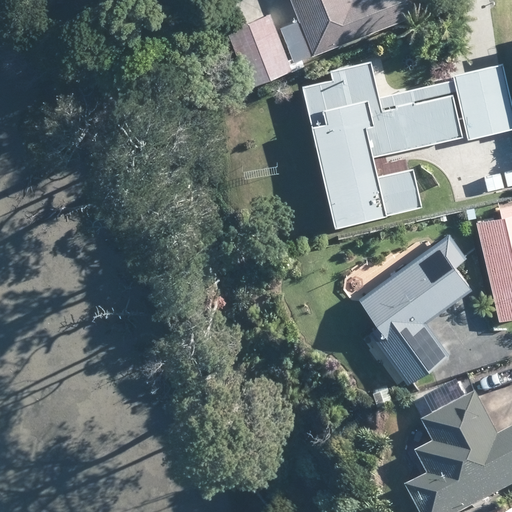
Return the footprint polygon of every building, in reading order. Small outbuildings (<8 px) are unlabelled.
[(412,0),(294,0),(302,18),(282,27),(296,60),(304,57),(315,53),(316,55),(418,13),(412,0)] [(253,86),(294,71),(278,28),(273,14),(232,29),(253,86)] [(416,77),(422,71),(424,64),(419,58),(411,57),(405,62),(404,69),(409,75),(416,77)] [(418,168),(409,170),(383,176),(378,156),(467,136),(457,94),(419,102),(419,100),(400,104),(401,107),(385,110),(375,63),(336,72),(338,80),(306,86),(315,125),(317,125),(340,226),(427,206),(418,168)] [(472,138),(511,129),(511,90),(507,66),(501,67),(458,76),(472,138)] [(489,192),(506,188),(502,174),(486,178),(489,192)] [(511,205),(504,208),(506,216),(503,216),(480,221),(502,319),(511,317),(511,205)] [(429,321),(474,288),(457,266),(469,257),(452,233),(432,248),(363,299),(381,322),(382,325),(373,332),(408,378),(412,383),(432,368),(453,352),(429,321)] [(511,383),(511,362),(486,377),(494,393),(511,383)] [(389,385),(375,389),(379,401),(393,396),(389,385)] [(511,429),(502,435),(479,392),(427,420),(439,442),(421,451),(434,475),(413,486),(426,511),(465,511),(511,487),(511,429)]
